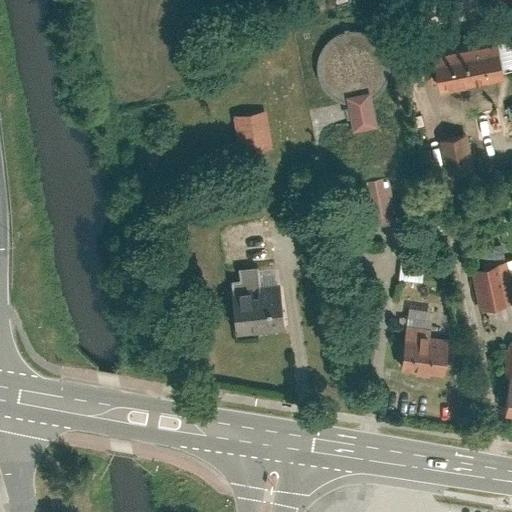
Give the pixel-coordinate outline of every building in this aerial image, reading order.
[(433,48),(441,82),(510,66),(502,32),(433,48)] [(346,93),(353,125),(376,121),(369,88),(346,93)] [(265,110),(235,116),(242,152),(272,146),(265,110)] [(469,131),(436,138),(444,178),(477,171),(469,131)] [(370,219),(396,214),(388,173),(362,177),(370,219)] [(399,276),(421,279),(423,257),(402,254),(399,276)] [(471,266),(480,305),(508,299),(499,259),(471,266)] [(232,278),(232,286),(279,282),(277,265),(266,266),(240,268),(241,277),(232,278)] [(237,330),(283,325),(279,282),(232,286),(237,330)] [(408,305),(406,322),(429,324),(431,308),(408,305)] [(402,365),(442,369),(445,337),(428,335),(429,324),(406,322),(402,365)]
